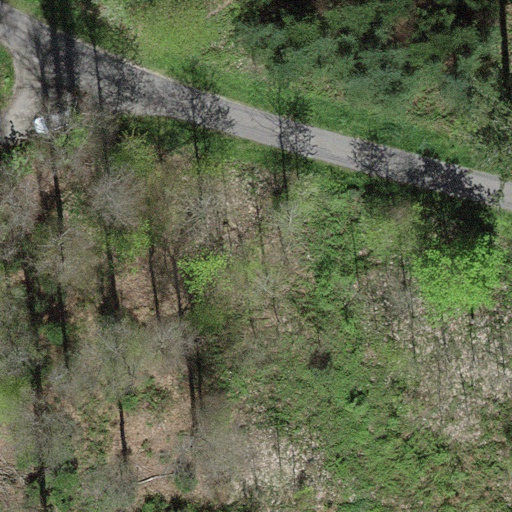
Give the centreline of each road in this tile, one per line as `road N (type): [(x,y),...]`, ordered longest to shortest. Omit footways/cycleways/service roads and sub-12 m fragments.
road 1 (unclassified): [(511,195),(202,108),(103,72),(0,15)]
road 2 (track): [(0,132),(240,0)]
